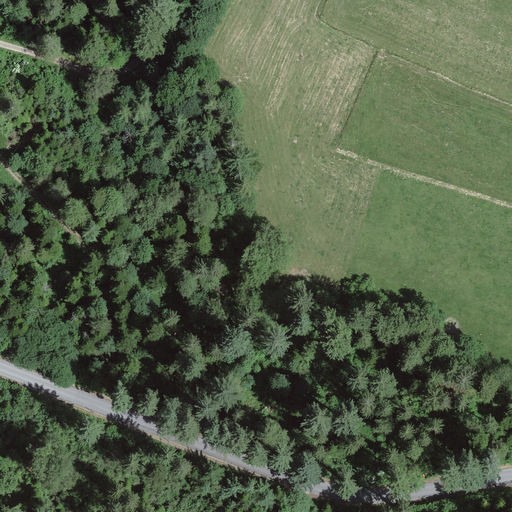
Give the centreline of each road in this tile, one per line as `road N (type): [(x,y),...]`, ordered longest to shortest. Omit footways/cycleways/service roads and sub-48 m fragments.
road 1 (tertiary): [(511,476),(426,492),(336,493),(0,367)]
road 2 (track): [(0,51),(66,68),(117,66),(136,58),(164,0)]
